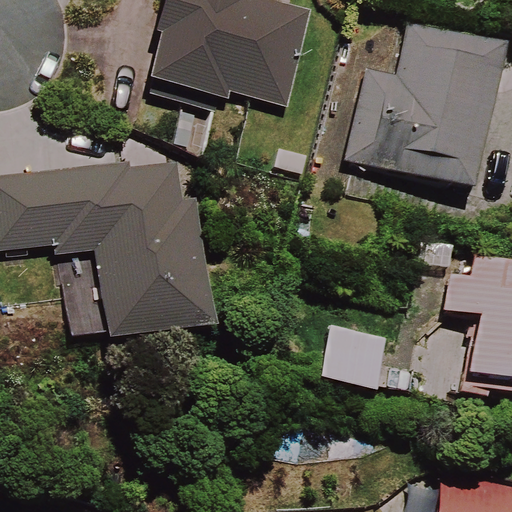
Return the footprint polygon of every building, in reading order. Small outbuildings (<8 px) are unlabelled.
[(242,0),(160,0),(142,90),(279,118),(300,18),(241,6),(242,0)] [(491,53),(398,33),(387,85),(356,79),(336,170),(459,198),(491,53)] [(175,208),(171,169),(0,185),(0,257),(88,249),(97,344),(203,334),(191,206),(175,208)] [(511,280),(441,269),(427,349),(418,348),(410,395),(511,412),(511,280)] [(511,511),(511,504),(430,486),(424,511),(511,511)]
